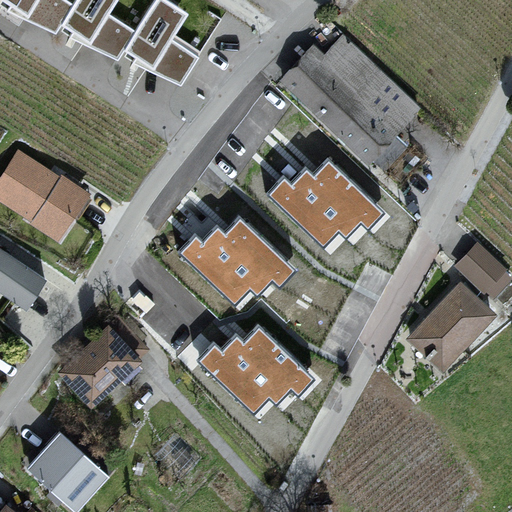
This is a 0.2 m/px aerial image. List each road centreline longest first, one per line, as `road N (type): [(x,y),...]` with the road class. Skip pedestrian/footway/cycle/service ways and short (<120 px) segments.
road 1 (residential): [(0,412),(87,294),(156,180),(319,0)]
road 2 (residential): [(511,83),(287,511)]
